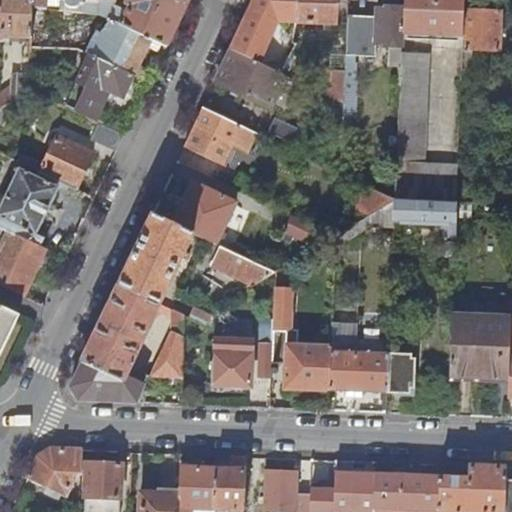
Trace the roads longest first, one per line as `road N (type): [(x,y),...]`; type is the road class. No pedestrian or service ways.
road 1 (residential): [(511,439),(23,417)]
road 2 (residential): [(23,417),(221,0)]
